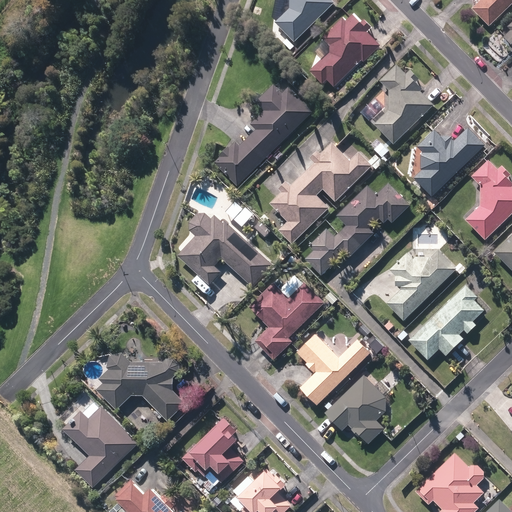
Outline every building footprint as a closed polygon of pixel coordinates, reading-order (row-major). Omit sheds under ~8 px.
[(275,24),(294,43),(334,3),(330,0),(289,0),(290,10),(275,24)] [(511,0),(481,0),(472,9),(489,27),(511,4),(511,0)] [(321,83),(327,77),(334,85),(378,44),(367,32),(371,28),(364,20),(361,23),(353,15),(346,21),(343,18),(324,36),(330,44),(330,52),(311,71),(321,83)] [(511,23),(507,28),(510,32),(503,38),(511,47),(508,49),(511,53),(511,23)] [(374,126),(394,145),(433,105),(420,93),(423,91),(415,84),(419,80),(410,72),(406,76),(395,66),(380,82),(388,90),(389,111),(374,126)] [(246,140),(266,160),(313,113),(289,88),(282,95),(274,86),(256,104),(264,112),(250,125),(256,131),(246,140)] [(414,178),(432,197),(485,146),(469,128),(454,142),(452,140),(452,138),(440,138),(434,131),(417,147),(424,154),(421,156),(421,171),(421,172),(414,178)] [(238,187),(266,160),(246,140),(239,147),(235,143),(229,149),(228,148),(219,157),(220,158),(214,164),(238,187)] [(302,176),(320,194),(323,191),(336,203),(372,167),(376,171),(383,164),(376,156),(369,163),(359,153),(350,162),(332,143),(320,155),(317,152),(310,159),(314,164),(302,176)] [(467,221),(486,241),(511,215),(511,184),(508,180),(511,176),(502,167),(498,171),(488,161),(472,176),(482,187),(481,208),(467,221)] [(317,197),(320,194),(302,176),(290,188),(285,183),(279,190),(281,193),(270,205),(288,223),(279,232),(292,246),(329,209),(317,197)] [(338,234),(355,252),(374,234),(370,230),(380,220),(384,224),(389,220),(393,224),(410,207),(389,184),(376,196),(368,187),(337,217),(346,227),(338,234)] [(222,260),(252,288),(272,266),(225,222),(223,224),(215,216),(211,220),(205,215),(198,215),(189,224),(189,232),(195,237),(178,257),(210,286),(222,274),(215,268),(222,260)] [(255,228),(265,238),(271,233),(260,222),(255,228)] [(355,252),(338,234),(334,238),(327,230),(309,247),(314,252),(306,259),(322,276),(344,255),(348,259),(355,252)] [(511,236),(494,253),(511,271),(511,236)] [(387,305),(403,321),(456,269),(439,252),(432,258),(416,258),(414,260),(408,254),(390,272),(395,277),(395,287),(398,287),(401,291),(387,305)] [(255,342),(274,361),(292,343),(288,339),(324,304),(304,283),(302,285),(296,279),(287,288),(293,294),(288,299),(273,284),(249,308),(269,329),(255,342)] [(315,287),(321,293),(327,288),(321,282),(315,287)] [(409,341),(428,361),(440,350),(445,356),(463,339),(459,336),(464,331),(467,335),(476,326),(473,322),(484,311),(474,302),(478,299),(466,287),(409,341)] [(358,330),(366,338),(371,333),(363,325),(358,330)] [(300,389),(316,406),(370,353),(358,341),(339,359),(316,335),(297,353),(308,364),(306,366),(315,374),(300,389)] [(369,348),(377,355),(385,347),(377,340),(369,348)] [(144,397),(167,422),(186,405),(173,391),(173,379),(179,373),(180,366),(175,361),(166,360),(162,364),(131,363),(122,354),(109,358),(107,369),(108,370),(98,380),(103,385),(97,391),(116,411),(132,396),(144,397)] [(361,437),(369,445),(385,429),(377,421),(386,412),(386,400),(364,376),(325,414),(342,432),(349,426),(353,430),(352,430),(359,438),(361,437)] [(137,442),(102,407),(89,419),(80,411),(64,427),(90,454),(76,468),(94,486),(137,442)] [(211,472),(222,483),(244,462),(230,448),(237,441),(232,436),(236,432),(224,419),(214,427),(215,428),(182,459),(196,473),(199,470),(205,478),(211,472)] [(456,438),(460,442),(465,437),(461,433),(456,438)] [(441,511),(475,511),(479,509),(473,504),(484,494),(477,487),(484,479),(484,472),(478,466),(471,466),(469,468),(454,454),(415,492),(428,505),(433,500),(443,510),(441,511)] [(286,511),(292,507),(278,492),(282,488),(265,472),(254,482),(250,478),(236,492),(240,496),(237,499),(236,497),(230,502),(239,511),(240,511),(241,511),(242,511),(286,511)] [(183,511),(182,511),(172,511),(150,489),(145,494),(132,481),(116,497),(118,499),(116,501),(121,506),(116,511),(117,511),(126,511),(127,511),(183,511)] [(511,511),(501,500),(488,511),(511,511)]
